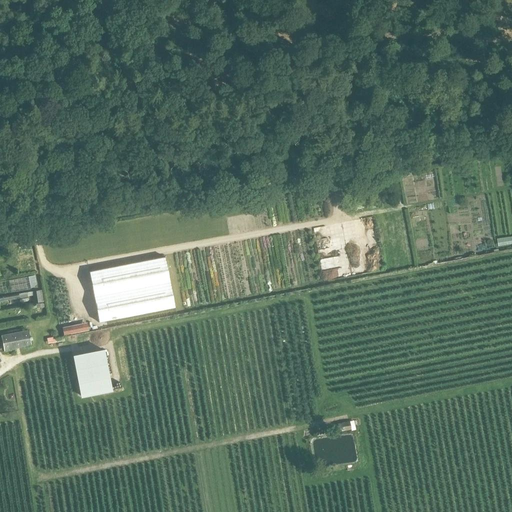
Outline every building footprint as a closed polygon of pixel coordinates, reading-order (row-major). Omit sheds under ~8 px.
[(99,324),(175,309),(165,258),(89,273),(99,324)] [(32,292),(34,304),(45,303),(43,290),(32,292)] [(31,346),(31,344),(28,331),(1,337),(4,352),(31,346)] [(73,357),(80,396),(112,390),(104,351),(73,357)] [(350,422),(338,424),(339,433),(351,430),(350,422)]
